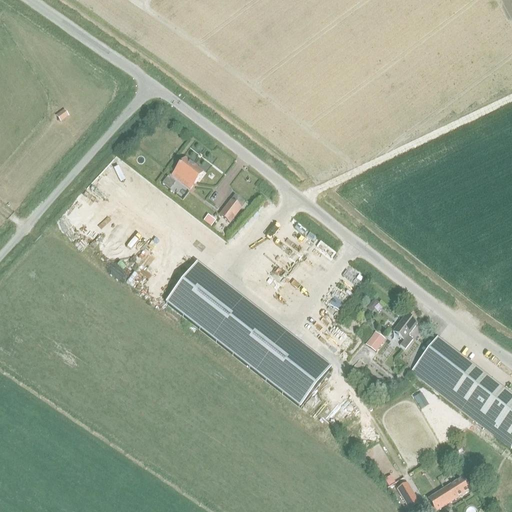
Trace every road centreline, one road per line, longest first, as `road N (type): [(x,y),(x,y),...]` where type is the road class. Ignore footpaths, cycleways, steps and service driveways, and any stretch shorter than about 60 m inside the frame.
road 1 (unclassified): [(511,365),(153,87)]
road 2 (track): [(511,98),(304,203)]
road 3 (unclassified): [(0,259),(153,87)]
road 4 (unclassified): [(153,87),(26,0)]
